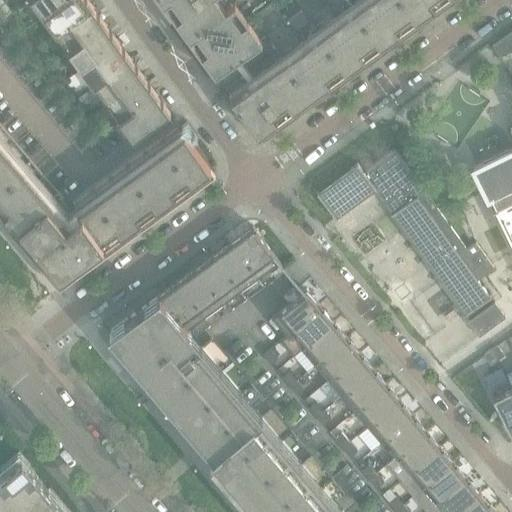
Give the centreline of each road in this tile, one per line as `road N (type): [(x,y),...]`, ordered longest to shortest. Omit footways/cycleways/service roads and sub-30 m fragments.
road 1 (residential): [(511,487),(252,181)]
road 2 (residential): [(252,181),(505,0)]
road 3 (residential): [(8,361),(252,181)]
road 4 (residential): [(252,181),(117,0)]
road 5 (tertiary): [(139,511),(8,361)]
